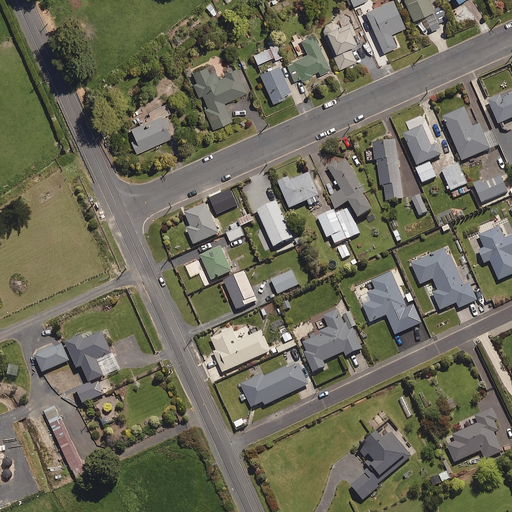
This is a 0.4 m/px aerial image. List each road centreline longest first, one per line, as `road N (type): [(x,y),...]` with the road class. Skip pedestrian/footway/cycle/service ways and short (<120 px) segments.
road 1 (residential): [(119,210),(511,36)]
road 2 (residential): [(225,449),(511,312)]
road 3 (unclassified): [(119,210),(225,449)]
road 4 (unclassified): [(23,0),(119,210)]
